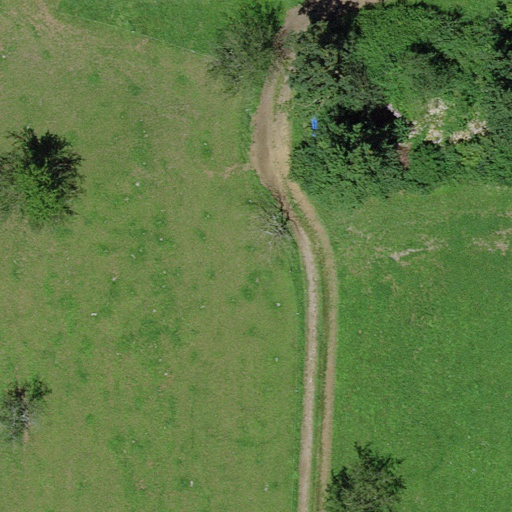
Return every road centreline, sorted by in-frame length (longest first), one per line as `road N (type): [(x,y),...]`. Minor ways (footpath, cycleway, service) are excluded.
road 1 (track): [(374,0),(320,17),(291,40),(274,80),(270,152),(280,192),(315,250)]
road 2 (track): [(314,511),(315,250)]
